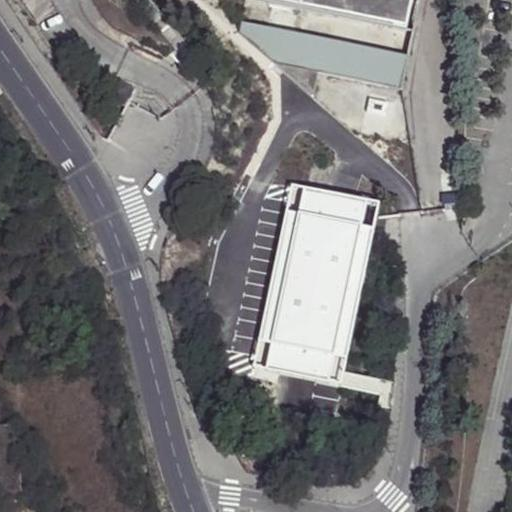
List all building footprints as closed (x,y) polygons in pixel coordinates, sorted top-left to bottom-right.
[(52,10),(44,0),(23,0),(38,19),(52,10)] [(249,0),(405,35),(410,0),(249,0)] [(410,56),(242,21),(238,33),(274,63),(402,89),(410,56)] [(109,97),(127,106),(135,87),(119,79),(109,97)] [(292,184),(255,365),(304,375),(344,383),(381,202),(343,195),(292,184)]
